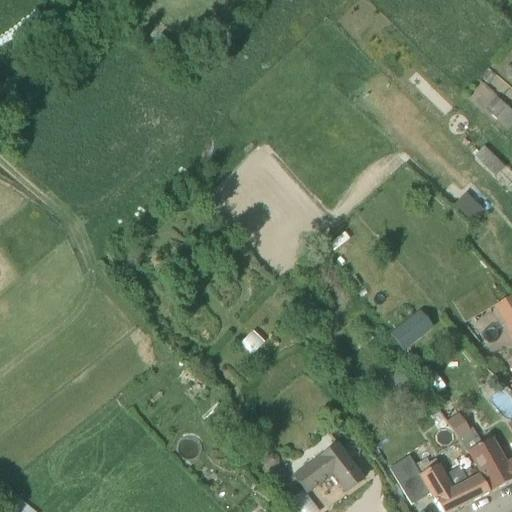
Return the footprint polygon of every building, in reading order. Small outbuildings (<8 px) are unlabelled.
[(511,134),(511,112),(496,98),(485,110),(511,134)] [(495,178),(504,168),(483,148),(474,158),(495,178)] [(482,212),(465,195),(453,206),(471,224),(482,212)] [(511,296),(493,307),(511,340),(511,296)] [(419,312),(389,336),(403,353),(433,329),(419,312)] [(217,403),(200,419),(205,424),(222,408),(217,403)] [(492,493),(511,482),(511,460),(503,466),(489,442),(481,446),(471,430),(469,431),(459,416),(447,424),(466,456),(468,454),(492,493)] [(235,432),(228,423),(220,429),(227,438),(235,432)] [(362,482),(337,447),(294,478),(284,465),(271,475),(289,500),(303,490),(306,494),(333,475),(346,494),(362,482)] [(274,455),(270,455),(266,457),(264,462),(265,466),(269,469),(273,469),(277,467),(279,463),(278,458),(274,455)] [(440,511),(455,511),(489,495),(480,478),(470,483),(462,468),(445,477),(437,460),(430,464),(428,459),(416,465),(412,458),(392,468),(411,506),(432,496),(440,511)] [(9,501),(7,498),(14,491),(7,484),(0,490),(0,506),(4,510),(1,511),(34,511),(15,495),(9,501)]
